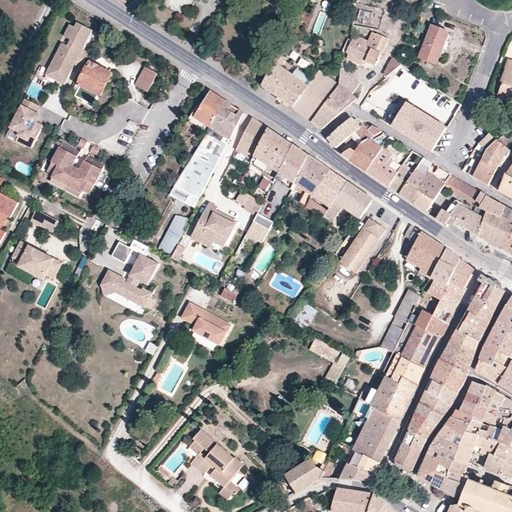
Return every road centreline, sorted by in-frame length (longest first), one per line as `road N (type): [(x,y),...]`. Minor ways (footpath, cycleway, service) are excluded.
road 1 (tertiary): [(314,143),(95,0)]
road 2 (residential): [(484,260),(372,484)]
road 3 (tertiary): [(484,260),(314,143)]
road 4 (residential): [(447,166),(354,108),(314,143)]
road 5 (residential): [(498,22),(473,114),(447,166)]
